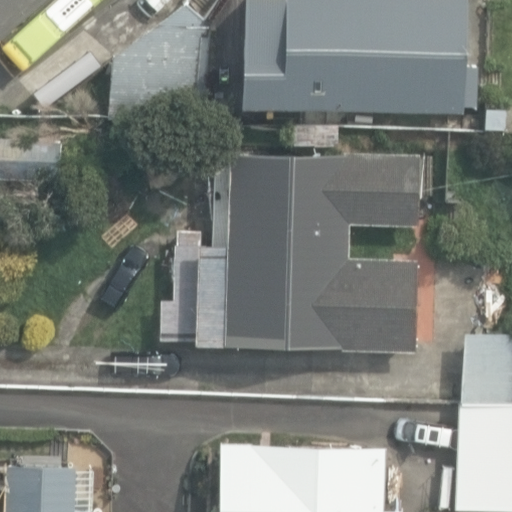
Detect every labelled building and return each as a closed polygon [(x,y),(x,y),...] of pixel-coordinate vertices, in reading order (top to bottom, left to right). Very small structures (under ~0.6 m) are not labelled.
[(285,0),(283,110),(506,114),(506,108),(511,107),(511,67),(507,68),(508,0),(285,0)] [(261,127),(262,35),(241,12),(233,12),(159,66),(158,126),(261,127)] [(64,86),(96,61),(84,46),(52,70),(64,86)] [(0,174),(0,177),(75,181),(77,143),(2,139),(0,174)] [(193,340),(412,350),(416,256),(343,253),(345,223),(412,226),(415,154),(226,146),(225,153),(213,152),(210,227),(175,225),(172,299),(160,298),(158,336),(193,338),(193,340)] [(457,505),(511,506),(511,333),(465,332),(457,505)] [(384,443),(218,439),(215,511),(398,511),(398,509),(382,508),(384,443)] [(86,511),(87,508),(68,508),(70,465),(2,463),(0,511),(86,511)]
